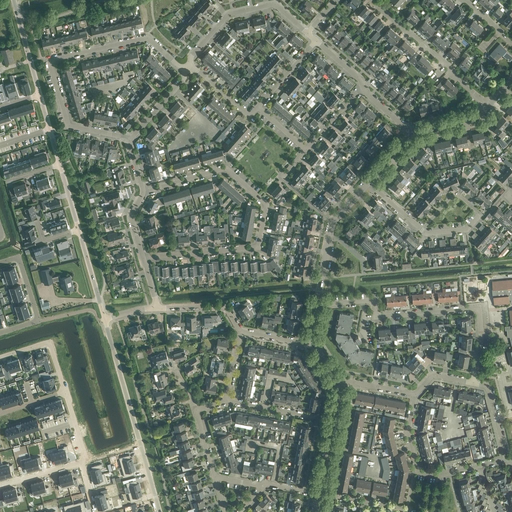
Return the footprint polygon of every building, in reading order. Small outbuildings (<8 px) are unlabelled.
[(210,0),(205,0),(202,4),(210,11),(212,8),(213,6),(211,4),(212,2),(210,0)] [(354,8),(357,5),(360,2),(358,0),(345,0),(343,3),(347,6),(349,4),(354,8)] [(450,0),(448,0),(444,6),(448,10),(445,13),(448,15),(449,14),(453,9),(451,7),(454,3),(450,0)] [(491,0),(487,0),(483,5),(488,9),(492,5),(494,7),(499,1),(498,0),(494,0),(493,2),(491,0)] [(311,5),(306,1),(303,5),(305,7),(301,10),(309,17),(314,12),(309,7),(311,5)] [(499,1),(494,7),(496,9),(492,13),(498,18),(503,12),(500,9),(502,7),(499,4),(500,2),(499,1)] [(210,11),(202,4),(196,10),(201,15),(203,13),(206,15),(207,13),(208,13),(210,11)] [(365,22),(366,21),(369,17),(367,15),(370,11),(366,7),(365,7),(363,5),(359,10),(357,12),(363,18),(362,20),(365,22)] [(421,20),(418,18),(419,18),(415,15),(417,13),(411,8),(406,13),(409,15),(407,17),(408,18),(408,19),(413,24),(416,26),(421,20)] [(449,14),(448,15),(446,17),(445,19),(449,22),(453,17),(458,22),(461,19),(460,19),(465,13),(459,8),(451,17),(449,14)] [(509,10),(508,11),(507,13),(506,14),(508,16),(503,22),(509,28),(511,23),(511,16),(511,14),(511,10),(510,9),(509,10)] [(200,17),(201,15),(196,10),(191,17),(199,24),(201,21),(200,21),(202,19),(200,17)] [(373,13),(369,17),(366,21),(370,24),(368,27),(371,30),(374,27),(377,24),(374,21),(378,17),(373,13)] [(418,29),(423,33),(430,25),(427,23),(429,20),(427,18),(431,15),(428,13),(424,17),(426,19),(418,29)] [(186,22),(185,23),(190,27),(192,25),(194,28),(196,26),(199,24),(191,17),(190,16),(186,19),(186,21),(187,21),(186,22)] [(267,31),(271,30),(269,22),(266,22),(264,17),(258,18),(261,27),(264,27),(264,29),(267,28),(267,31)] [(255,29),(261,27),(258,18),(253,19),(254,25),(251,26),(253,32),(255,32),(255,29)] [(126,19),(124,19),(127,31),(132,30),(130,21),(126,21),(126,19)] [(380,19),(377,24),(374,27),(377,30),(370,38),(374,42),(376,39),(381,33),(384,30),(381,28),(385,24),(380,19)] [(468,26),(473,31),(477,34),(482,28),(473,20),(471,22),(468,20),(464,25),(467,27),(468,26)] [(104,36),(110,35),(108,26),(104,27),(103,21),(101,21),(102,26),(104,34),(104,36)] [(253,34),(253,32),(251,26),(248,26),(247,21),(241,22),(243,31),(249,30),(250,35),(253,34)] [(272,21),(269,22),(271,30),(273,32),(276,29),(280,33),(286,26),(282,22),(278,26),(272,21)] [(433,28),(430,25),(423,33),(428,37),(436,28),(438,30),(444,23),(442,21),(440,23),(437,26),(435,25),(433,28)] [(115,22),(113,22),(115,34),(121,32),(119,23),(115,24),(115,22)] [(237,33),(243,31),(241,22),(235,23),(237,30),(234,31),(232,29),(230,31),(233,33),(235,36),(237,33)] [(331,32),(334,34),(337,30),(341,26),(336,22),(333,26),(330,23),(326,28),(324,30),(323,31),(328,35),(331,32)] [(188,29),(190,27),(185,23),(180,29),(187,36),(190,34),(189,34),(191,32),(188,29)] [(98,36),(104,34),(102,26),(98,27),(98,24),(96,24),(98,36)] [(80,28),(83,39),(88,38),(86,29),(82,30),(81,25),(79,26),(80,28)] [(291,30),(286,26),(280,33),(285,37),(282,40),(284,42),(283,43),(289,36),(287,34),(291,30)] [(384,35),(384,36),(388,40),(395,32),(390,28),(384,35)] [(187,36),(180,29),(174,36),(179,40),(180,38),(183,40),(185,38),(185,39),(187,36)] [(66,45),(72,44),(70,35),(66,36),(65,30),(63,30),(66,45)] [(341,40),(346,35),(348,33),(345,30),(344,32),(343,31),(341,31),(340,32),(337,30),(334,34),(331,37),(336,42),(339,38),(341,40)] [(437,45),(443,39),(440,37),(442,35),(437,31),(436,32),(433,36),(435,38),(432,41),(437,45)] [(226,32),(222,36),(232,44),(235,40),(237,41),(239,39),(235,36),(233,33),(231,36),(226,32)] [(395,32),(388,40),(392,43),(387,49),(391,52),(395,46),(396,46),(393,44),(400,37),(395,32)] [(293,45),(300,38),(295,34),(291,38),(289,36),(283,43),(285,45),(289,41),(293,45)] [(48,35),(46,36),(49,47),(55,46),(52,37),(49,38),(48,35)] [(353,41),(346,35),(341,40),(338,44),(343,48),(346,45),(348,47),(352,42),(353,41)] [(52,37),(55,46),(55,48),(61,46),(58,37),(55,38),(54,36),(52,36),(52,37)] [(231,44),(232,44),(222,36),(218,41),(223,45),(221,47),(229,54),(231,52),(227,49),(228,47),(229,46),(228,45),(230,43),(231,44)] [(447,49),(448,47),(453,42),(452,42),(452,43),(448,40),(448,39),(445,36),(443,39),(437,45),(442,50),(445,47),(447,49)] [(304,42),(300,38),(293,45),(291,47),(294,50),(296,47),(298,49),(304,42)] [(396,46),(395,46),(399,49),(397,51),(402,54),(404,51),(410,45),(404,41),(403,42),(401,40),(396,46)] [(357,46),(352,42),(348,47),(345,50),(350,54),(353,51),(355,53),(359,48),(360,47),(358,45),(357,46)] [(453,42),(448,47),(451,49),(447,53),(453,59),(457,55),(459,52),(454,48),(456,46),(454,44),(453,42)] [(490,55),(490,54),(487,57),(494,64),(497,61),(502,55),(509,62),(511,58),(511,56),(505,51),(506,50),(500,44),(490,55)] [(415,50),(410,45),(404,51),(408,54),(406,56),(410,60),(415,54),(416,53),(413,51),(415,50)] [(6,63),(8,63),(13,61),(11,52),(12,52),(11,48),(1,51),(2,56),(3,56),(6,63)] [(360,57),(362,59),(366,55),(370,50),(368,48),(367,48),(365,50),(364,50),(363,51),(359,48),(355,53),(352,56),(357,61),(360,57)] [(137,50),(131,51),(134,60),(137,60),(138,62),(140,62),(137,50)] [(134,63),(134,60),(131,51),(126,53),(128,62),(132,61),(133,63),(134,63)] [(269,55),(272,58),(279,64),(281,62),(282,63),(286,59),(278,51),(276,53),(274,51),(273,53),(272,53),(269,55)] [(205,65),(212,56),(208,52),(205,56),(204,57),(202,59),(202,60),(202,59),(204,61),(203,63),(205,65)] [(146,62),(149,64),(155,57),(150,54),(143,62),(144,64),(146,62)] [(240,63),(245,56),(243,54),(241,56),(242,57),(240,58),(237,61),(240,63)] [(432,67),(429,64),(430,63),(422,56),(419,58),(415,54),(410,60),(413,62),(412,62),(414,64),(416,62),(420,65),(418,68),(426,75),(432,67)] [(472,61),(469,58),(464,54),(461,58),(463,60),(459,65),(465,70),(472,61)] [(312,62),(316,66),(323,58),(318,55),(312,62)] [(366,55),(362,59),(359,63),(364,67),(367,64),(370,66),(373,61),(374,60),(372,58),(371,59),(366,55)] [(212,56),(205,65),(206,66),(208,65),(210,67),(216,59),(212,56)] [(116,69),(118,69),(115,57),(109,58),(112,67),(115,66),(116,69)] [(155,57),(149,64),(151,66),(150,68),(151,70),(152,69),(158,63),(159,61),(155,57)] [(109,58),(104,60),(107,71),(109,71),(112,70),(112,67),(109,58)] [(279,64),(272,58),(268,62),(277,69),(278,67),(277,66),(279,64)] [(327,62),(323,58),(316,66),(318,68),(316,70),(317,72),(319,75),(324,69),(322,68),(327,62)] [(98,59),(92,61),(95,69),(98,69),(99,71),(101,71),(100,70),(101,70),(99,61),(98,59)] [(216,59),(210,67),(212,68),(211,70),(213,72),(220,63),(216,59)] [(107,71),(104,60),(99,61),(101,70),(104,69),(105,72),(104,72),(105,74),(107,74),(107,72),(107,71)] [(95,72),(95,69),(92,61),(87,62),(89,71),(92,70),(93,72),(95,72)] [(373,61),(370,66),(367,69),(372,74),(375,70),(377,72),(382,67),(381,67),(383,65),(378,61),(376,64),(373,61)] [(275,71),(277,69),(268,62),(265,66),(272,72),(273,70),(275,71)] [(156,73),(162,66),(158,63),(152,69),(155,72),(153,74),(154,75),(156,73)] [(220,63),(213,72),(215,73),(216,72),(218,74),(224,67),(220,63)] [(257,66),(270,77),(271,76),(270,74),(272,72),(265,66),(262,63),(258,67),(257,66)] [(489,71),(485,67),(481,64),(478,67),(478,68),(472,76),(477,80),(480,76),(483,79),(482,81),(485,83),(490,78),(489,77),(490,76),(487,73),(489,71)] [(60,69),(62,75),(71,72),(70,69),(72,68),(72,66),(60,69)] [(162,66),(156,73),(159,76),(157,78),(158,79),(166,70),(162,66)] [(224,67),(218,74),(220,76),(219,77),(221,79),(228,70),(228,69),(228,68),(228,67),(228,66),(227,66),(226,66),(225,66),(225,67),(224,67)] [(268,79),(270,77),(257,66),(255,68),(257,70),(257,71),(259,73),(258,74),(259,75),(264,80),(266,78),(268,79)] [(324,69),(319,75),(322,76),(324,73),(328,77),(335,69),(331,66),(326,71),(324,69)] [(382,67),(377,72),(379,74),(376,77),(381,82),(389,73),(390,72),(385,68),(384,69),(382,67)] [(310,72),(305,68),(301,73),(308,79),(312,74),(310,72)] [(335,69),(328,77),(332,80),(330,83),(332,86),(336,81),(334,79),(339,73),(335,69)] [(171,74),(166,70),(158,79),(160,80),(162,78),(165,81),(171,74)] [(224,79),(226,81),(233,74),(228,70),(221,79),(223,81),(224,79)] [(72,76),(71,72),(62,75),(64,80),(75,77),(74,75),(72,76)] [(304,82),(308,79),(301,73),(298,76),(304,82)] [(392,75),(389,73),(381,82),(383,84),(379,88),(384,93),(387,89),(391,85),(388,83),(389,82),(389,80),(392,75)] [(237,77),(233,74),(226,81),(228,83),(227,84),(232,88),(240,78),(238,76),(237,77)] [(266,82),(264,80),(259,75),(255,79),(264,87),(266,85),(264,84),(266,82)] [(64,80),(65,86),(74,83),(73,80),(76,79),(75,77),(64,80)] [(341,88),(348,80),(344,77),(339,82),(336,81),(332,86),(329,89),(330,90),(333,86),(335,88),(336,87),(339,90),(341,88)] [(255,79),(252,83),(259,90),(261,88),(262,89),(264,87),(255,79)] [(292,83),(299,89),(301,91),(303,89),(300,87),(302,84),(296,79),(292,83)] [(442,85),(449,91),(453,95),(458,89),(455,85),(454,86),(447,79),(445,82),(442,80),(436,86),(439,89),(442,85)] [(31,91),(28,80),(17,83),(19,90),(22,89),(24,94),(31,92),(30,91),(31,91)] [(352,84),(348,80),(341,88),(345,92),(352,84)] [(198,81),(194,85),(200,91),(203,88),(199,84),(200,83),(198,81)] [(391,99),(394,96),(398,91),(395,89),(395,87),(397,85),(398,85),(399,84),(399,83),(398,82),(397,82),(395,81),(391,85),(387,89),(389,91),(386,95),(391,99)] [(6,85),(5,85),(8,94),(9,98),(14,96),(14,97),(16,96),(17,97),(19,97),(15,82),(10,84),(6,85)] [(75,86),(74,83),(65,86),(67,91),(69,91),(77,88),(78,88),(78,86),(75,86)] [(145,89),(152,95),(156,91),(147,83),(146,84),(148,86),(145,89)] [(252,83),(248,87),(257,95),(259,93),(257,92),(259,90),(252,83)] [(295,93),(299,89),(292,83),(288,87),(295,93)] [(200,91),(194,85),(191,88),(190,87),(189,88),(196,95),(200,91)] [(399,105),(402,102),(405,98),(402,95),(403,93),(403,92),(406,89),(403,86),(398,91),(394,96),(397,98),(394,101),(399,105)] [(257,95),(248,87),(245,91),(252,98),(254,96),(255,97),(257,95)] [(295,93),(288,87),(285,91),(291,97),(295,93)] [(192,99),(196,95),(189,88),(187,91),(188,92),(186,94),(192,99)] [(140,92),(147,98),(148,99),(152,95),(145,89),(143,91),(141,90),(140,91),(140,92)] [(250,100),(252,98),(245,91),(241,96),(244,98),(240,102),(246,107),(251,101),(250,100)] [(317,91),(315,94),(319,98),(323,101),(325,98),(317,91)] [(147,98),(140,92),(138,94),(136,92),(134,94),(143,102),(147,98)] [(70,96),(72,102),(81,99),(80,95),(82,95),(82,93),(70,96)] [(334,93),(330,98),(336,104),(340,99),(335,95),(334,93)] [(140,106),(143,102),(134,94),(133,95),(135,97),(133,100),(140,106)] [(405,98),(402,102),(404,104),(401,107),(406,112),(412,104),(410,102),(411,100),(411,98),(410,97),(411,95),(409,94),(405,98)] [(336,104),(330,98),(327,95),(325,97),(328,100),(326,102),(333,107),(336,104)] [(212,107),(218,100),(213,96),(211,98),(212,99),(208,104),(212,107)] [(81,99),(72,102),(70,102),(72,108),(81,105),(80,102),(82,101),(81,99)] [(132,103),(130,106),(137,112),(141,108),(140,106),(133,100),(132,100),(131,102),(132,103)] [(218,100),(212,107),(216,111),(223,103),(221,102),(220,103),(218,101),(219,100),(218,100)] [(270,107),(275,111),(281,104),(276,100),(270,107)] [(177,101),(174,105),(180,111),(184,107),(186,109),(188,106),(184,102),(183,103),(182,105),(177,101)] [(359,113),(361,111),(366,106),(361,101),(354,109),(359,113)] [(428,103),(429,110),(432,109),(433,114),(440,112),(439,111),(443,111),(441,104),(438,105),(437,103),(434,103),(433,101),(430,102),(430,103),(428,103)] [(220,114),(225,108),(223,106),(225,105),(223,103),(216,111),(220,114)] [(282,105),(281,104),(275,111),(279,114),(286,106),(287,105),(284,103),(282,105)] [(426,111),(429,110),(428,103),(425,104),(424,103),(421,104),(422,107),(419,107),(421,117),(427,115),(426,111)] [(72,108),(73,113),(82,110),(81,107),(84,106),(83,104),(81,105),(72,108)] [(177,115),(180,111),(174,105),(172,104),(169,108),(170,109),(174,113),(172,115),(177,119),(179,117),(177,115)] [(318,106),(327,114),(331,110),(324,104),(322,106),(320,104),(318,106)] [(133,116),(137,112),(130,106),(128,109),(126,107),(125,109),(133,116)] [(286,106),(279,114),(283,118),(288,111),(286,109),(288,108),(286,106)] [(317,112),(324,118),(327,114),(318,106),(314,110),(317,112)] [(223,119),(224,118),(230,111),(230,110),(229,111),(225,108),(220,114),(222,116),(221,117),(223,119)] [(361,116),(365,119),(372,111),(368,108),(363,113),(361,111),(359,113),(357,116),(359,118),(361,116)] [(100,114),(99,123),(104,124),(106,113),(107,109),(104,109),(104,113),(104,115),(100,114)] [(133,116),(125,109),(124,110),(125,111),(122,114),(129,121),(133,116)] [(290,109),(288,111),(283,118),(287,121),(295,113),(290,109)] [(85,110),(82,110),(73,113),(75,119),(84,116),(83,112),(85,112),(85,110)] [(230,111),(224,118),(228,121),(232,117),(233,118),(235,115),(230,111)] [(376,115),(372,111),(365,119),(369,122),(367,125),(369,127),(374,122),(372,120),(373,119),(372,119),(376,115)] [(10,118),(8,112),(2,114),(5,124),(12,122),(11,118),(10,118)] [(320,122),(324,118),(317,112),(313,116),(320,122)] [(175,122),(177,119),(172,115),(170,118),(166,114),(162,118),(169,124),(173,120),(175,122)] [(289,124),(293,127),(299,121),(301,118),(298,115),(295,117),(289,124)] [(502,115),(498,120),(505,126),(509,122),(511,123),(511,121),(511,120),(507,116),(505,118),(502,115)] [(163,126),(161,128),(165,132),(171,126),(169,124),(162,118),(159,122),(163,126)] [(345,119),(341,123),(349,130),(352,126),(355,129),(357,126),(352,122),(350,124),(345,119)] [(299,121),(293,127),(297,131),(305,122),(303,120),(301,122),(299,121)] [(495,124),(498,126),(502,130),(505,126),(498,120),(495,124)] [(297,131),(302,134),(307,128),(305,126),(307,124),(305,122),(297,131)] [(349,130),(341,123),(338,127),(345,134),(349,130)] [(386,123),(379,131),(388,138),(390,136),(391,136),(392,135),(391,135),(392,134),(388,130),(390,127),(386,123)] [(245,125),(242,128),(248,133),(252,129),(249,127),(248,128),(245,125)] [(150,130),(158,137),(162,133),(163,135),(165,132),(161,128),(159,131),(155,127),(154,127),(153,126),(150,130)] [(505,132),(502,130),(498,126),(494,130),(501,137),(505,132)] [(241,129),(238,132),(246,138),(247,137),(246,136),(248,133),(242,128),(241,129)] [(307,128),(302,134),(306,138),(311,131),(307,128)] [(152,140),(148,144),(155,146),(157,144),(154,142),(158,137),(150,130),(146,134),(147,135),(152,140)] [(332,134),(341,143),(344,139),(342,137),(335,131),(332,134)] [(388,138),(379,131),(373,137),(378,141),(380,139),(384,143),(388,138)] [(244,141),(246,138),(238,132),(235,136),(241,141),(242,140),(244,141)] [(486,144),(483,133),(483,132),(477,133),(480,145),(486,144)] [(486,132),(483,133),(486,144),(486,147),(488,147),(488,144),(491,144),(489,134),(486,135),(486,132)] [(473,138),(470,139),(472,148),(475,148),(474,144),(479,142),(480,145),(477,133),(472,134),(473,138)] [(341,143),(332,134),(328,138),(338,147),(341,143)] [(231,139),(231,140),(237,145),(241,141),(235,136),(232,138),(231,139)] [(472,148),(470,139),(467,140),(466,136),(461,137),(463,146),(463,149),(468,147),(469,149),(472,148)] [(378,141),(373,137),(370,142),(371,143),(369,146),(376,152),(380,147),(376,144),(378,141)] [(453,143),(455,150),(458,149),(458,147),(463,146),(461,137),(455,138),(456,142),(453,143)] [(506,147),(508,144),(500,138),(497,140),(503,148),(506,147)] [(84,141),(81,155),(82,155),(85,155),(85,154),(90,155),(92,143),(91,147),(89,147),(90,140),(87,139),(86,142),(84,142),(84,141)] [(81,155),(84,141),(79,140),(79,142),(76,141),(74,152),(74,153),(75,154),(78,154),(78,155),(81,155)] [(237,145),(231,140),(228,144),(235,151),(237,149),(235,148),(237,145)] [(449,140),(444,141),(446,150),(447,155),(451,154),(452,153),(455,153),(455,150),(453,143),(450,144),(449,140)] [(95,144),(92,143),(90,155),(96,156),(95,159),(98,159),(99,157),(100,149),(98,148),(99,142),(95,141),(95,144)] [(100,149),(99,157),(100,157),(108,158),(107,160),(108,160),(110,146),(110,147),(107,146),(108,143),(105,143),(103,150),(100,149)] [(323,144),(322,146),(332,155),(335,151),(326,143),(324,145),(323,144)] [(156,149),(155,146),(148,144),(150,151),(144,153),(146,158),(154,156),(158,154),(157,149),(156,149)] [(233,153),(235,151),(228,144),(224,148),(225,149),(228,151),(230,153),(232,151),(233,153)] [(367,144),(361,151),(366,155),(368,152),(372,156),(376,152),(369,146),(367,144)] [(115,147),(110,146),(108,160),(111,161),(111,158),(115,159),(116,158),(118,158),(119,158),(120,154),(120,153),(117,153),(117,149),(114,149),(115,147)] [(328,159),(332,155),(322,146),(320,148),(321,149),(319,151),(328,159)] [(422,147),(418,151),(427,159),(426,157),(429,153),(430,155),(433,152),(427,147),(427,148),(425,150),(422,147)] [(215,152),(217,160),(219,160),(219,161),(226,159),(225,156),(224,156),(223,154),(226,153),(228,151),(225,149),(224,150),(222,150),(215,152)] [(360,150),(354,156),(356,158),(357,159),(364,165),(368,161),(365,158),(364,157),(366,155),(361,151),(360,150)] [(46,151),(40,153),(43,163),(49,161),(48,158),(50,157),(48,152),(46,153),(46,151)] [(421,165),(427,159),(418,151),(415,155),(418,158),(416,160),(421,165)] [(43,163),(40,153),(34,154),(35,156),(38,165),(43,163)] [(154,156),(146,158),(147,163),(148,163),(153,162),(154,165),(160,163),(159,160),(157,155),(158,155),(158,154),(154,156)] [(311,157),(319,164),(322,160),(316,154),(314,156),(313,155),(311,157)] [(30,159),(33,166),(38,165),(35,156),(29,158),(30,159)] [(321,166),(319,164),(311,157),(310,159),(311,160),(309,162),(315,168),(318,170),(321,166)] [(30,159),(25,161),(27,170),(33,168),(33,166),(30,159)] [(360,170),(364,165),(357,159),(353,163),(352,162),(350,164),(349,164),(354,168),(356,166),(360,170)] [(410,159),(406,163),(416,171),(421,165),(416,160),(414,162),(410,159)] [(25,161),(19,163),(22,171),(27,170),(25,161)] [(14,164),(13,163),(8,165),(8,166),(11,175),(16,173),(14,164)] [(22,171),(19,163),(14,164),(16,173),(22,171)] [(149,169),(151,175),(159,172),(158,167),(160,166),(160,163),(154,165),(154,168),(149,169)] [(412,175),(416,171),(406,163),(403,167),(407,171),(405,173),(410,178),(412,180),(414,177),(412,175)] [(343,171),(352,179),(356,175),(352,171),(354,168),(349,164),(346,166),(347,166),(343,171)] [(8,166),(3,168),(5,177),(11,175),(8,166)] [(113,174),(114,178),(124,175),(122,170),(119,171),(117,166),(107,170),(107,172),(107,173),(107,176),(109,177),(111,176),(112,175),(113,174)] [(303,167),(301,169),(309,176),(312,172),(306,166),(304,168),(303,167)] [(307,178),(309,176),(301,169),(297,173),(305,180),(307,182),(309,180),(307,178)] [(510,181),(511,178),(511,176),(504,169),(503,171),(505,173),(503,176),(510,181)] [(162,171),(159,172),(151,175),(149,175),(151,180),(152,180),(155,179),(155,180),(157,180),(158,181),(164,179),(162,171)] [(352,179),(343,171),(337,177),(337,178),(342,182),(344,179),(348,183),(352,179)] [(305,180),(297,173),(294,177),(301,184),(305,180)] [(410,178),(405,173),(403,176),(400,173),(396,177),(405,185),(408,181),(410,178)] [(509,182),(510,181),(503,176),(501,173),(499,175),(501,176),(499,179),(505,184),(508,181),(509,182)] [(126,182),(124,175),(114,178),(117,189),(123,187),(122,183),(126,182)] [(450,190),(455,187),(450,176),(448,177),(450,181),(447,182),(446,178),(445,179),(450,190)] [(452,176),(450,176),(455,187),(456,187),(456,186),(459,184),(456,177),(453,178),(452,176)] [(48,177),(42,179),(46,190),(52,188),(51,186),(54,185),(52,179),(49,180),(48,177)] [(298,188),(301,184),(294,177),(292,179),(293,180),(291,182),(292,183),(290,185),(298,192),(300,190),(298,188)] [(337,178),(337,177),(336,177),(334,179),(337,182),(333,186),(340,192),(344,188),(340,184),(342,182),(337,178)] [(401,189),(405,185),(396,177),(392,181),(394,183),(401,189)] [(464,190),(472,181),(471,179),(469,181),(466,179),(466,180),(462,177),(462,182),(463,183),(461,185),(464,188),(463,189),(464,190)] [(40,192),(46,190),(42,179),(36,181),(37,184),(34,185),(36,191),(39,190),(40,192)] [(218,185),(222,189),(228,182),(223,179),(218,185)] [(449,190),(450,190),(445,179),(444,179),(445,182),(442,183),(445,190),(448,189),(449,190)] [(468,193),(476,184),(474,183),(472,185),(470,184),(473,181),(472,181),(464,190),(468,193)] [(232,186),(228,182),(222,189),(226,192),(232,186)] [(19,185),(23,196),(29,194),(28,192),(31,191),(29,185),(26,186),(25,183),(19,185)] [(401,189),(394,183),(391,186),(391,185),(388,188),(392,192),(391,193),(397,198),(398,197),(399,199),(402,196),(402,195),(399,192),(401,189)] [(279,184),(275,189),(282,195),(284,193),(286,194),(287,194),(288,192),(289,193),(291,191),(287,187),(284,189),(279,184)] [(476,184),(468,193),(469,194),(470,193),(473,196),(478,190),(476,188),(478,186),(476,184)] [(13,187),(14,190),(9,191),(13,202),(18,201),(17,197),(23,196),(19,185),(13,187)] [(333,186),(331,185),(326,191),(330,195),(332,193),(336,197),(340,192),(333,186)] [(236,190),(232,186),(226,192),(230,196),(236,190)] [(432,189),(440,197),(441,196),(440,195),(443,192),(437,187),(435,189),(433,187),(432,189)] [(282,195),(275,189),(271,193),(277,199),(276,205),(278,205),(279,204),(282,200),(282,199),(280,197),(282,195)] [(433,193),(431,195),(437,201),(440,197),(432,189),(430,191),(433,193)] [(230,196),(234,200),(240,193),(236,190),(230,196)] [(105,202),(101,203),(102,206),(106,205),(116,203),(115,200),(117,199),(120,198),(122,198),(120,191),(118,192),(114,193),(108,195),(104,196),(105,202)] [(328,198),(330,195),(326,191),(322,196),(323,197),(321,200),(328,206),(332,202),(328,198)] [(478,202),(486,193),(484,191),(482,193),(480,191),(475,197),(478,200),(477,201),(478,202)] [(241,200),(243,198),(244,197),(240,193),(234,200),(238,203),(241,200)] [(437,201),(431,195),(428,193),(427,194),(429,196),(426,199),(432,204),(435,201),(436,202),(437,201)] [(478,202),(482,205),(490,196),(488,195),(485,197),(484,196),(486,193),(478,202)] [(491,198),(490,196),(482,205),(483,206),(483,205),(487,208),(492,202),(490,200),(491,198)] [(57,201),(56,199),(53,200),(52,197),(40,201),(39,202),(42,209),(46,208),(45,205),(48,204),(50,209),(61,205),(60,200),(57,201)] [(165,204),(163,197),(159,198),(159,199),(152,200),(151,200),(146,209),(153,213),(156,207),(157,207),(159,204),(160,204),(161,205),(165,204)] [(376,209),(374,211),(379,215),(381,213),(385,209),(374,199),(370,204),(376,209)] [(328,206),(321,200),(319,202),(318,201),(317,202),(316,200),(313,204),(319,210),(318,209),(320,207),(324,210),(328,206)] [(420,202),(429,210),(429,209),(428,209),(431,206),(425,200),(423,202),(421,201),(420,202)] [(108,210),(105,211),(106,213),(107,216),(115,214),(114,210),(115,210),(119,209),(120,208),(119,203),(117,203),(117,202),(116,203),(106,205),(108,210)] [(425,214),(429,210),(420,202),(418,204),(421,207),(419,209),(425,214)] [(36,216),(32,206),(25,208),(25,209),(26,212),(28,219),(36,216)] [(424,215),(425,214),(419,209),(416,206),(414,208),(416,210),(415,212),(421,217),(423,214),(424,215)] [(364,212),(363,214),(370,220),(374,215),(377,218),(379,215),(374,211),(372,213),(366,208),(364,211),(364,212)] [(491,215),(496,219),(502,212),(498,208),(493,213),(491,211),(486,216),(489,218),(491,215)] [(286,211),(280,210),(279,213),(275,212),(274,218),(283,219),(284,214),(286,215),(286,211)] [(502,212),(496,219),(500,223),(508,214),(506,212),(504,213),(502,212)] [(307,219),(306,222),(316,224),(317,221),(316,221),(317,218),(312,217),(312,214),(314,214),(306,213),(305,219),(307,219)] [(366,224),(370,220),(363,214),(362,215),(361,214),(358,217),(364,222),(362,224),(367,229),(369,226),(366,224)] [(500,223),(504,226),(510,219),(509,217),(510,216),(508,214),(500,223)] [(147,232),(151,231),(157,229),(153,216),(146,218),(148,224),(144,225),(147,232)] [(60,222),(63,230),(69,228),(65,217),(60,219),(60,222)] [(113,226),(114,229),(120,227),(117,218),(106,221),(108,228),(113,226)] [(388,230),(393,234),(395,232),(400,225),(399,224),(400,223),(397,220),(392,226),(389,224),(385,229),(387,231),(388,230)] [(55,223),(58,232),(63,230),(60,222),(55,223)] [(316,224),(306,222),(304,222),(303,228),(301,228),(300,230),(309,232),(310,228),(315,229),(315,227),(316,227),(316,224)] [(52,234),(58,232),(55,223),(50,225),(49,223),(46,223),(48,229),(50,228),(52,234)] [(282,234),(284,225),(283,225),(273,223),(272,228),(276,229),(276,232),(282,234)] [(219,229),(220,233),(220,242),(226,241),(225,233),(228,232),(228,224),(224,224),(224,228),(219,229)] [(356,235),(361,229),(356,224),(353,228),(350,226),(344,234),(348,238),(353,232),(356,235)] [(197,244),(203,243),(202,233),(201,233),(201,232),(198,232),(198,225),(192,225),(192,226),(193,236),(196,235),(197,244)] [(213,225),(210,226),(210,234),(214,234),(214,237),(215,242),(220,242),(220,233),(219,229),(219,227),(213,228),(213,225)] [(396,239),(399,241),(403,236),(401,234),(406,228),(402,225),(402,226),(400,225),(395,232),(393,234),(397,238),(396,239)] [(189,236),(193,236),(192,226),(188,227),(188,232),(183,232),(185,245),(190,244),(189,236)] [(207,234),(210,234),(210,226),(204,226),(204,227),(204,233),(202,233),(203,243),(208,243),(207,234)] [(28,242),(24,244),(26,248),(36,244),(34,240),(34,241),(33,239),(36,238),(35,235),(34,231),(33,227),(24,230),(28,242)] [(179,245),(185,245),(183,232),(178,233),(177,232),(175,227),(172,228),(173,233),(175,233),(175,239),(178,238),(179,245)] [(486,227),(484,229),(493,237),(496,233),(490,228),(488,230),(486,227)] [(493,237),(484,229),(482,232),(484,234),(483,236),(489,241),(493,237)] [(309,232),(300,230),(300,233),(302,234),(304,234),(303,240),(313,242),(314,238),(313,238),(313,236),(308,235),(309,232)] [(161,245),(159,239),(165,237),(163,231),(155,234),(156,237),(149,239),(151,248),(161,245)] [(370,241),(371,239),(366,235),(368,233),(366,231),(361,237),(364,239),(359,244),(362,247),(363,246),(364,247),(370,241)] [(117,235),(117,232),(107,235),(109,242),(114,241),(114,244),(124,241),(122,234),(117,235)] [(405,238),(403,236),(399,241),(401,243),(400,244),(404,248),(406,246),(408,244),(414,237),(412,236),(413,235),(410,232),(405,238)] [(269,243),(278,245),(279,239),(281,240),(282,236),(275,235),(275,238),(270,237),(269,243)] [(478,235),(477,238),(488,247),(491,243),(489,241),(483,236),(481,238),(478,235)] [(414,237),(408,244),(410,245),(409,247),(411,249),(410,251),(412,253),(415,249),(417,248),(414,246),(419,240),(416,237),(415,238),(414,237)] [(488,247),(477,238),(475,240),(477,242),(475,244),(479,248),(483,252),(484,252),(488,247)] [(375,243),(371,239),(370,241),(364,247),(365,248),(364,249),(368,252),(373,246),(375,248),(376,250),(382,247),(381,245),(377,241),(375,243)] [(68,255),(72,254),(70,247),(69,247),(69,245),(67,240),(62,242),(62,243),(61,243),(60,242),(57,243),(59,249),(59,250),(58,250),(60,256),(67,253),(68,255)] [(300,245),(299,248),(305,249),(306,246),(311,247),(312,244),(312,245),(313,242),(303,240),(302,245),(300,245)] [(35,255),(36,255),(38,262),(37,262),(38,262),(55,257),(55,256),(53,250),(53,249),(49,250),(48,245),(33,250),(34,250),(36,255),(35,255)] [(460,246),(459,246),(460,255),(466,254),(466,258),(469,258),(468,251),(465,252),(465,245),(460,245),(460,246)] [(374,260),(374,262),(382,261),(382,259),(385,258),(384,250),(382,247),(376,250),(378,253),(379,256),(372,256),(372,261),(374,260)] [(280,251),(268,248),(267,254),(271,254),(270,257),(279,259),(280,251)] [(300,254),(299,257),(310,259),(310,256),(309,256),(310,253),(305,253),(305,249),(299,248),(298,254),(300,254)] [(111,254),(113,253),(114,257),(117,256),(118,261),(129,258),(129,260),(130,260),(127,250),(120,252),(119,249),(110,252),(111,254)] [(310,259),(299,257),(298,262),(297,262),(296,266),(298,266),(302,267),(302,264),(308,265),(308,262),(309,262),(310,259)] [(274,259),(270,262),(274,267),(274,268),(278,265),(274,259)] [(211,272),(217,271),(217,261),(212,262),(207,263),(208,274),(207,274),(208,278),(212,278),(211,272)] [(221,261),(217,261),(217,271),(224,271),(224,276),(228,276),(228,272),(227,272),(226,261),(221,262),(221,261)] [(231,261),(226,261),(227,272),(228,272),(233,271),(234,277),(238,277),(237,272),(236,261),(231,262),(231,261)] [(248,277),(247,272),(246,261),(241,262),(241,261),(236,261),(237,272),(244,271),(244,277),(248,277)] [(251,261),(246,261),(247,272),(253,272),(253,274),(252,274),(252,277),(254,277),(254,279),(258,279),(258,277),(257,272),(256,262),(252,262),(251,262),(251,261)] [(271,270),(274,267),(270,262),(268,264),(266,264),(266,262),(261,262),(260,261),(256,262),(257,272),(267,271),(271,271),(271,270)] [(382,261),(374,262),(374,264),(373,264),(373,268),(380,268),(381,271),(387,270),(387,261),(382,261)] [(202,274),(207,274),(208,274),(207,263),(202,263),(202,264),(197,265),(198,276),(198,280),(202,280),(202,274)] [(123,276),(124,279),(130,278),(129,275),(134,273),(132,266),(131,267),(130,264),(117,268),(118,272),(124,270),(126,275),(123,276)] [(192,266),(188,267),(189,282),(189,284),(192,283),(192,282),(193,281),(193,279),(192,278),(192,276),(198,276),(197,265),(192,265),(192,266)] [(169,282),(169,277),(168,267),(162,267),(162,266),(158,266),(158,272),(154,272),(156,276),(158,276),(159,277),(165,276),(166,282),(169,282)] [(172,266),(168,267),(169,277),(175,277),(175,282),(179,282),(178,277),(177,267),(172,267),(172,266)] [(178,277),(185,277),(185,282),(189,282),(188,267),(182,267),(182,266),(177,267),(178,277)] [(308,268),(302,267),(298,266),(296,266),(294,266),(293,271),(295,271),(294,275),(302,276),(300,276),(301,273),(306,274),(306,271),(307,272),(308,268)] [(6,267),(1,268),(4,278),(5,277),(16,273),(15,268),(14,268),(14,267),(7,270),(6,267)] [(49,269),(41,271),(45,284),(53,282),(52,278),(51,276),(50,277),(50,274),(51,273),(49,269)] [(16,273),(5,277),(7,283),(5,283),(6,286),(12,284),(11,281),(18,279),(16,273)] [(60,278),(61,282),(62,287),(63,287),(64,291),(74,289),(70,276),(62,278),(61,278),(60,278)] [(134,281),(133,281),(129,282),(128,279),(121,282),(122,287),(126,286),(128,290),(138,287),(136,281),(134,281)] [(511,325),(511,279),(492,281),(494,305),(510,303),(509,299),(511,298),(511,309),(509,310),(511,325)] [(12,284),(6,286),(9,295),(22,291),(20,285),(13,287),(12,284)] [(445,302),(444,290),(442,290),(442,292),(435,293),(435,296),(438,296),(438,302),(445,302)] [(22,291),(9,295),(12,304),(18,302),(17,299),(24,297),(22,291)] [(426,291),(425,291),(426,303),(432,303),(432,296),(434,296),(434,293),(426,294),(426,291)] [(460,291),(451,291),(451,301),(458,300),(457,294),(460,294),(460,291)] [(393,306),(392,294),(391,294),(391,297),(384,297),(384,303),(387,303),(387,307),(393,306)] [(413,304),(419,304),(418,294),(409,295),(410,298),(412,298),(413,304)] [(291,307),(301,309),(302,303),(297,302),(298,295),(296,295),(291,295),(291,297),(290,301),(292,301),(291,307)] [(399,296),(400,306),(407,305),(406,299),(408,298),(408,295),(399,296)] [(238,310),(241,315),(250,310),(247,305),(249,304),(247,301),(241,304),(243,307),(238,310)] [(18,302),(12,304),(13,307),(15,306),(17,312),(28,309),(26,303),(19,305),(18,302)] [(285,315),(287,315),(294,316),(294,313),(300,315),(301,309),(291,307),(290,312),(286,311),(285,315)] [(19,318),(17,319),(18,322),(23,320),(23,317),(29,315),(29,314),(28,309),(17,312),(19,318)] [(253,315),(250,310),(241,315),(244,320),(248,318),(253,315)] [(361,341),(358,336),(355,337),(356,339),(353,341),(348,334),(351,319),(352,320),(353,313),(350,313),(349,314),(342,313),(342,312),(341,313),(340,312),(339,319),(337,318),(337,319),(338,319),(337,325),(336,325),(336,326),(337,326),(336,332),(336,333),(335,333),(336,334),(335,337),(339,343),(338,344),(339,345),(340,344),(347,354),(346,355),(346,356),(347,355),(351,361),(355,362),(356,362),(363,363),(362,365),(363,365),(363,364),(370,365),(370,363),(371,363),(370,362),(371,355),(373,355),(374,352),(367,351),(367,352),(359,350),(354,344),(358,341),(358,342),(361,341)] [(267,326),(269,317),(263,316),(264,314),(261,313),(259,319),(262,320),(261,325),(267,326)] [(288,324),(298,326),(299,320),(293,319),(294,316),(287,315),(287,318),(289,319),(288,324)] [(209,326),(209,325),(209,323),(214,323),(216,326),(222,322),(218,316),(215,318),(214,316),(202,317),(202,326),(202,337),(207,337),(207,335),(208,335),(208,328),(206,328),(206,326),(209,326)] [(273,328),(274,322),(277,323),(278,316),(275,316),(274,318),(269,317),(267,326),(273,328)] [(171,318),(171,323),(171,326),(171,329),(180,329),(180,331),(184,331),(183,322),(180,323),(180,317),(171,318)] [(201,333),(201,330),(200,325),(196,325),(196,317),(186,317),(187,328),(190,327),(191,332),(196,331),(196,333),(201,333)] [(164,330),(163,328),(162,323),(158,324),(158,321),(148,324),(150,333),(159,330),(159,332),(164,330)] [(433,332),(438,331),(437,321),(431,322),(432,327),(429,328),(430,334),(433,334),(433,332)] [(443,321),(437,321),(438,331),(444,331),(444,333),(448,332),(448,330),(447,330),(447,326),(444,326),(443,321)] [(425,322),(419,323),(420,333),(426,332),(426,334),(430,334),(429,328),(426,328),(425,322)] [(414,331),(411,332),(412,339),(415,338),(415,333),(420,333),(419,323),(414,323),(414,331)] [(129,328),(130,331),(126,332),(128,339),(132,338),(131,337),(134,336),(135,337),(141,335),(143,340),(147,338),(144,328),(141,329),(139,324),(136,325),(136,327),(135,327),(135,326),(129,328)] [(471,330),(471,324),(461,325),(461,331),(459,331),(460,334),(466,334),(466,331),(471,330)] [(408,327),(402,328),(403,337),(403,339),(407,339),(408,343),(412,342),(412,339),(411,332),(408,332),(408,330),(408,327)] [(396,334),(393,334),(394,340),(397,340),(397,341),(403,341),(403,339),(403,337),(402,328),(396,328),(396,332),(396,334)] [(379,340),(385,339),(384,329),(378,330),(378,335),(375,335),(376,342),(379,342),(379,340)] [(390,329),(384,329),(385,339),(385,342),(391,342),(391,341),(394,340),(393,334),(390,334),(390,329)] [(466,336),(466,334),(460,334),(460,336),(462,336),(461,342),(471,343),(472,337),(466,336)] [(228,340),(223,339),(218,338),(216,347),(214,347),(213,352),(220,353),(221,349),(226,350),(228,340)] [(471,343),(461,342),(461,348),(459,347),(458,350),(465,351),(465,348),(471,349),(471,343)] [(247,355),(253,356),(255,346),(249,344),(249,345),(246,344),(245,344),(243,356),(247,356),(247,355)] [(432,361),(438,362),(440,352),(435,350),(435,349),(432,348),(430,354),(433,355),(432,361)] [(186,358),(184,353),(183,350),(174,353),(173,351),(170,352),(172,360),(175,359),(176,361),(179,360),(179,361),(182,360),(182,359),(186,358)] [(464,355),(465,351),(458,350),(458,353),(460,354),(458,360),(468,361),(469,356),(464,355)] [(35,358),(35,359),(37,366),(38,366),(37,365),(44,363),(46,371),(51,370),(46,355),(43,356),(42,351),(36,353),(38,359),(36,360),(35,358)] [(440,352),(438,362),(444,363),(445,358),(448,358),(449,354),(450,352),(446,351),(446,353),(440,352)] [(167,356),(166,352),(159,354),(159,355),(151,357),(153,364),(153,365),(154,368),(162,366),(161,363),(162,363),(161,361),(164,360),(164,362),(168,361),(167,356)] [(416,357),(412,361),(420,368),(424,364),(420,360),(422,358),(418,354),(417,353),(415,356),(416,357)] [(31,355),(23,357),(24,358),(26,364),(23,365),(25,372),(31,370),(30,367),(34,365),(30,355),(31,355)] [(290,356),(289,363),(292,363),(293,361),(295,362),(298,366),(298,367),(304,363),(302,359),(301,360),(299,357),(294,355),(293,357),(290,356)] [(188,375),(193,372),(197,369),(194,365),(198,362),(195,357),(189,361),(191,364),(184,368),(188,375)] [(223,363),(219,362),(219,360),(219,359),(218,358),(217,358),(216,357),(215,357),(214,357),(214,358),(213,358),(212,359),(212,360),(211,361),(216,361),(214,367),(211,366),(209,375),(216,376),(217,371),(221,372),(223,363)] [(18,359),(13,361),(16,372),(22,370),(18,359)] [(378,367),(381,367),(381,370),(380,373),(386,374),(387,371),(387,369),(389,369),(390,362),(388,362),(388,364),(382,363),(383,361),(379,360),(379,362),(378,367)] [(13,361),(7,363),(11,374),(16,372),(13,361)] [(389,375),(395,376),(397,366),(397,364),(392,362),(392,361),(390,361),(389,369),(390,369),(389,375)] [(407,364),(405,365),(407,372),(412,369),(416,373),(420,368),(412,361),(408,366),(407,364)] [(298,367),(298,366),(297,367),(300,372),(309,367),(305,362),(304,363),(298,367)] [(402,367),(397,366),(395,376),(401,377),(402,372),(407,372),(405,365),(403,365),(402,367)] [(312,372),(309,367),(300,372),(304,377),(312,372)] [(155,373),(151,374),(153,381),(157,380),(159,386),(159,390),(162,389),(165,388),(164,385),(166,384),(167,384),(164,374),(161,375),(160,371),(155,373)] [(315,377),(312,372),(304,377),(307,382),(315,377)] [(53,377),(42,381),(43,386),(55,383),(53,377)] [(207,384),(205,391),(215,393),(216,386),(213,385),(213,383),(214,383),(215,379),(207,377),(205,384),(207,384)] [(319,382),(315,377),(307,382),(310,387),(312,387),(312,386),(317,383),(319,382)] [(55,383),(43,386),(45,392),(56,388),(55,383)] [(312,393),(311,397),(318,398),(318,395),(320,395),(321,390),(319,386),(317,383),(312,386),(312,387),(315,391),(314,394),(312,393)] [(448,390),(445,389),(444,397),(451,399),(453,390),(451,389),(449,388),(448,390)] [(165,404),(169,403),(174,401),(172,394),(167,395),(165,390),(152,394),(155,403),(160,401),(160,400),(164,399),(165,404)] [(273,401),(279,403),(281,392),(272,391),(270,399),(274,399),(273,401)] [(456,400),(463,401),(465,391),(463,391),(462,393),(457,392),(456,400)] [(21,392),(15,393),(18,403),(23,401),(21,392)] [(15,393),(10,395),(13,404),(18,403),(15,393)] [(481,395),(476,393),(474,403),(479,404),(480,401),(483,402),(484,398),(481,397),(481,395)] [(10,395),(5,397),(8,406),(13,404),(10,395)] [(61,400),(56,401),(59,410),(64,409),(61,400)] [(56,401),(50,403),(53,412),(59,410),(56,401)] [(50,403),(45,405),(48,414),(53,412),(50,403)] [(45,405),(40,406),(43,415),(48,414),(45,405)] [(170,419),(176,417),(181,416),(179,409),(175,410),(175,408),(174,409),(173,405),(166,407),(170,419)] [(40,406),(35,408),(38,417),(43,415),(40,406)] [(231,418),(233,418),(233,412),(230,413),(229,412),(223,414),(226,424),(232,422),(231,418)] [(237,413),(233,412),(233,418),(236,418),(235,422),(241,423),(243,413),(237,412),(237,413)] [(223,414),(218,416),(221,425),(226,424),(223,414)] [(215,427),(221,425),(218,416),(212,417),(215,427)] [(384,422),(393,424),(394,418),(383,416),(382,422),(384,422)] [(487,420),(486,418),(477,420),(477,423),(473,424),(474,427),(486,424),(485,421),(487,420)] [(37,419),(31,421),(34,430),(40,428),(37,419)] [(31,421),(26,422),(29,432),(34,430),(31,421)] [(26,422),(21,424),(24,433),(29,432),(26,422)] [(180,433),(181,433),(180,430),(185,428),(183,422),(174,425),(175,430),(171,431),(173,435),(176,434),(180,433)] [(21,424),(16,426),(19,435),(24,433),(21,424)] [(299,432),(310,434),(310,432),(311,432),(312,426),(305,425),(305,427),(301,426),(299,432)] [(478,435),(488,433),(487,430),(489,429),(488,427),(487,427),(487,425),(483,426),(483,428),(479,429),(480,432),(478,432),(478,435)] [(16,426),(11,427),(14,437),(19,435),(16,426)] [(11,427),(5,429),(8,438),(14,437),(11,427)] [(394,436),(392,430),(382,430),(384,438),(394,436)] [(179,443),(183,442),(185,441),(183,442),(182,439),(187,437),(186,431),(181,433),(180,433),(176,434),(177,437),(174,440),(175,444),(179,443)] [(420,438),(418,438),(419,441),(428,438),(427,433),(424,434),(424,431),(422,431),(419,432),(419,435),(420,438)] [(218,438),(220,443),(230,441),(228,435),(218,438)] [(183,442),(179,443),(180,449),(176,450),(177,453),(181,452),(186,451),(185,448),(190,446),(188,440),(185,441),(183,442)] [(220,443),(222,449),(232,446),(230,441),(220,443)] [(430,444),(420,446),(421,451),(431,449),(430,446),(431,446),(432,444),(432,443),(430,444)] [(64,447),(58,449),(58,451),(59,451),(61,461),(68,460),(66,453),(69,452),(67,445),(64,446),(64,447)] [(233,452),(232,446),(222,449),(224,455),(233,452)] [(464,448),(465,451),(467,458),(470,458),(470,459),(473,459),(470,447),(464,448)] [(188,460),(187,457),(193,455),(191,449),(186,451),(181,452),(183,458),(180,458),(180,459),(179,459),(179,462),(181,462),(183,461),(188,460)] [(454,451),(455,453),(456,461),(459,460),(460,462),(462,461),(460,452),(457,453),(456,450),(454,451)] [(58,451),(49,454),(51,460),(54,459),(55,463),(61,461),(59,451),(58,451)] [(234,458),(233,452),(224,455),(223,455),(224,461),(234,458)] [(434,454),(434,453),(423,456),(424,462),(427,461),(428,463),(430,464),(433,463),(434,461),(433,457),(436,456),(435,453),(434,454)] [(129,455),(119,458),(122,467),(133,464),(132,458),(130,458),(129,455)] [(31,459),(34,469),(40,467),(39,464),(42,463),(40,456),(31,459)] [(305,464),(306,458),(296,456),(295,462),(304,463),(304,464),(305,464)] [(30,457),(21,459),(22,466),(26,465),(27,471),(34,469),(31,459),(30,457)] [(237,457),(234,458),(224,461),(226,467),(230,466),(231,472),(236,467),(238,467),(238,464),(239,463),(237,457)] [(188,460),(183,461),(184,465),(181,466),(183,471),(191,469),(190,466),(194,464),(192,459),(188,460)] [(2,465),(6,477),(12,475),(11,472),(14,471),(12,464),(9,465),(8,463),(2,465)] [(92,470),(90,471),(92,477),(102,474),(100,468),(103,468),(102,464),(91,466),(92,470)] [(133,464),(122,467),(124,477),(134,474),(133,471),(135,470),(133,464)] [(184,476),(185,482),(188,481),(192,480),(198,478),(196,472),(190,474),(189,471),(174,475),(175,479),(177,478),(184,476)] [(71,473),(65,474),(69,487),(75,485),(75,486),(78,485),(76,479),(73,480),(71,473)] [(102,474),(92,477),(93,483),(96,482),(97,486),(107,483),(104,473),(102,474)] [(300,481),(302,475),(292,473),(290,482),(300,484),(300,481)] [(498,482),(499,482),(504,481),(504,480),(507,480),(505,475),(501,476),(500,473),(493,474),(495,479),(497,479),(498,482)] [(61,483),(58,484),(59,490),(63,489),(63,488),(69,487),(65,474),(59,476),(61,483)] [(406,482),(407,476),(398,474),(397,480),(406,482)] [(459,486),(459,487),(471,484),(470,485),(469,482),(471,481),(470,477),(459,480),(460,485),(459,486)] [(511,478),(507,480),(504,480),(504,481),(499,482),(500,486),(502,487),(504,486),(505,490),(511,488),(511,478)] [(356,486),(355,489),(355,490),(362,491),(364,481),(357,479),(356,483),(356,486)] [(43,480),(37,482),(40,494),(46,493),(47,494),(50,493),(49,486),(45,487),(43,480)] [(136,480),(126,483),(127,487),(129,486),(130,492),(140,489),(139,483),(137,484),(136,480)] [(193,483),(192,480),(188,481),(185,482),(182,483),(183,486),(187,485),(189,490),(192,489),(192,490),(195,489),(202,487),(200,481),(193,483)] [(405,488),(406,482),(397,480),(395,487),(405,488)] [(371,482),(364,481),(362,491),(369,493),(371,482)] [(32,488),(29,488),(31,495),(34,494),(34,496),(40,494),(37,482),(31,484),(32,488)] [(371,493),(378,495),(381,484),(373,482),(371,493)] [(386,492),(387,489),(388,485),(381,484),(378,495),(385,496),(386,495),(386,492)] [(461,493),(471,490),(470,487),(472,487),(471,484),(459,487),(461,493)] [(403,495),(405,488),(395,487),(394,493),(403,495)] [(16,488),(9,490),(13,502),(18,501),(19,502),(22,501),(21,494),(18,495),(16,488)] [(511,488),(505,490),(503,491),(504,495),(507,494),(508,499),(511,497),(511,488)] [(101,494),(94,496),(96,502),(106,500),(106,499),(104,493),(108,493),(107,489),(100,491),(101,494)] [(130,492),(128,492),(131,502),(142,499),(141,496),(142,495),(140,489),(130,492)] [(188,490),(186,491),(189,500),(195,498),(196,498),(202,497),(204,496),(203,490),(200,491),(196,492),(195,489),(192,490),(192,489),(189,490),(188,490)] [(2,500),(0,500),(0,505),(3,505),(4,506),(7,505),(7,504),(13,502),(9,490),(3,492),(5,499),(2,500)] [(402,501),(403,495),(394,493),(393,499),(402,501)] [(265,494),(261,498),(269,504),(273,500),(275,502),(277,500),(272,496),(270,498),(266,494),(266,495),(265,494)] [(474,495),(462,498),(463,503),(473,501),(474,501),(473,495),(474,495)] [(198,507),(205,505),(203,499),(197,501),(196,498),(195,498),(189,500),(190,503),(192,509),(195,508),(198,507)] [(269,504),(261,498),(258,502),(259,503),(264,507),(262,509),(264,511),(267,511),(268,511),(265,509),(269,504)] [(106,500),(96,502),(98,509),(105,507),(106,510),(112,508),(111,505),(110,505),(108,499),(106,499),(106,500)] [(287,507),(288,508),(300,510),(301,504),(295,503),(296,500),(289,499),(289,502),(288,502),(287,503),(287,507)] [(74,504),(73,504),(75,511),(84,511),(86,511),(83,501),(74,504)] [(334,507),(332,511),(342,511),(344,506),(339,505),(340,503),(337,502),(336,505),(336,507),(334,507)] [(73,503),(64,506),(65,511),(75,511),(73,504),(74,504),(73,503)]
